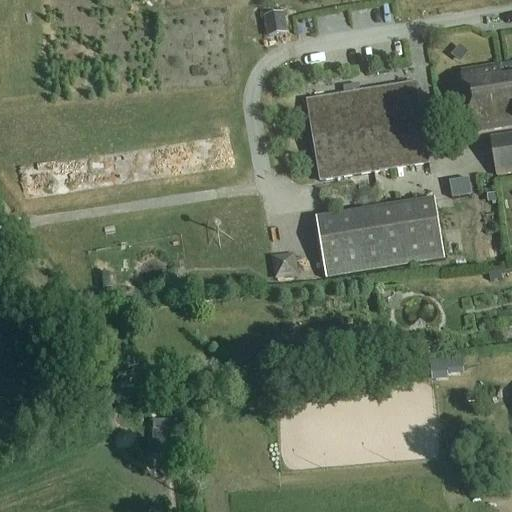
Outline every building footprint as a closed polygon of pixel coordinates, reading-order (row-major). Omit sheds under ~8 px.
[(291,14),(275,17),(278,37),(294,34),(291,14)] [(511,67),(463,75),(472,137),(511,130),(511,136),(490,140),(495,178),(511,175),(511,67)] [(427,166),(417,107),(414,87),(306,105),(318,183),(427,166)] [(470,183),(452,186),(455,202),(473,199),(470,183)] [(433,203),(314,222),(324,282),(442,263),(433,203)] [(502,278),(501,274),(489,275),(489,283),(502,282),(502,278)] [(431,356),(430,341),(412,343),(413,358),(431,356)] [(463,361),(447,362),(448,375),(464,374),(463,361)] [(152,433),(153,459),(164,458),(175,458),(175,433),(163,433),(152,433)]
